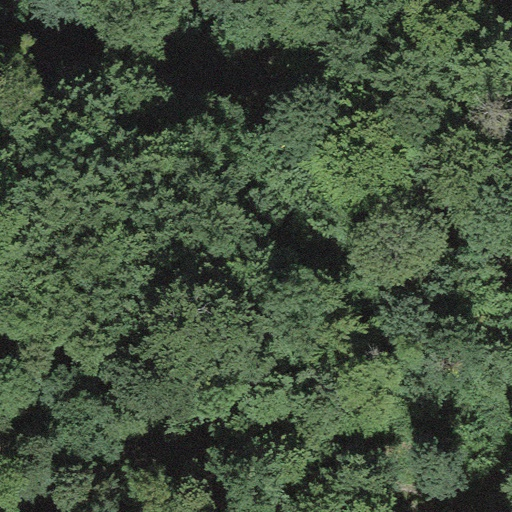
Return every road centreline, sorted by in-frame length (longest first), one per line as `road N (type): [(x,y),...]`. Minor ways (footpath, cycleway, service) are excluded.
road 1 (track): [(0,42),(228,113),(370,184),(511,277)]
road 2 (track): [(0,424),(236,454),(469,511)]
